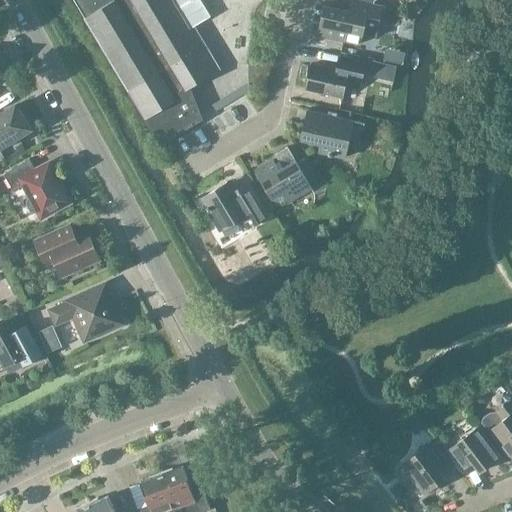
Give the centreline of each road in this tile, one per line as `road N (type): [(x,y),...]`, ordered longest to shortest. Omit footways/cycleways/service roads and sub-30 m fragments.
road 1 (residential): [(215,382),(11,0)]
road 2 (residential): [(0,480),(215,382)]
road 3 (residential): [(193,166),(278,120),(299,0)]
road 4 (residential): [(311,511),(257,455),(215,382)]
